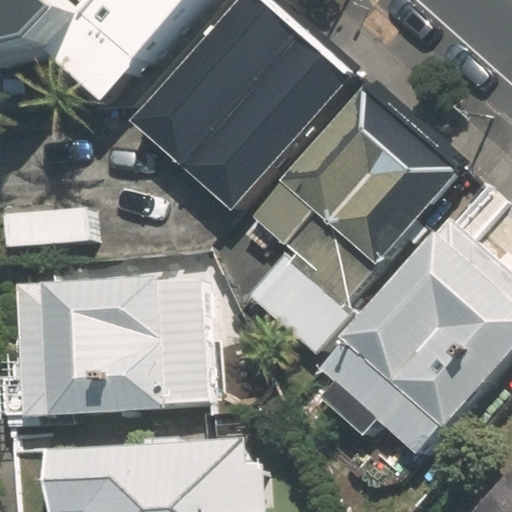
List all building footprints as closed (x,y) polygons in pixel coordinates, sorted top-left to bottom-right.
[(98,59),(150,0),(27,0),(34,22),(87,72),(98,59)] [(165,120),(268,4),(262,0),(150,0),(98,59),(165,120)] [(369,93),(268,4),(165,120),(147,140),(249,229),(262,215),(369,93)] [(369,93),(262,215),(373,311),(480,189),(369,93)] [(511,215),(491,198),(337,366),(356,383),(345,395),(388,434),(398,423),(443,464),(511,388),(511,215)] [(224,276),(37,286),(41,360),(24,361),(27,417),(231,406),(224,276)] [(285,511),(281,415),(84,424),(88,501),(50,503),(50,511),(285,511)]
